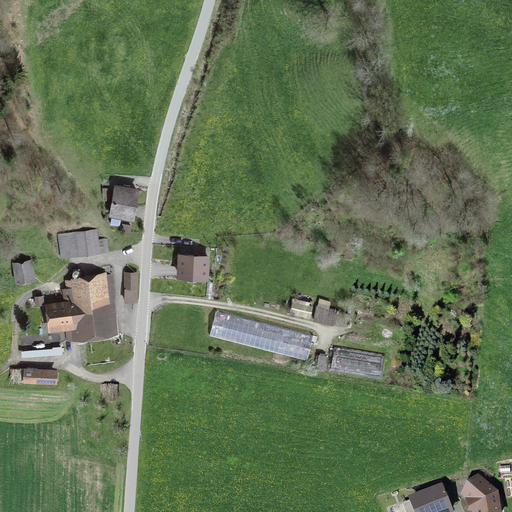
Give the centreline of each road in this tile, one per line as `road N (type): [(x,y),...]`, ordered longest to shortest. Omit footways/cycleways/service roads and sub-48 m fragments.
road 1 (unclassified): [(209,0),(153,187),(130,511)]
road 2 (track): [(339,331),(230,303),(144,296)]
